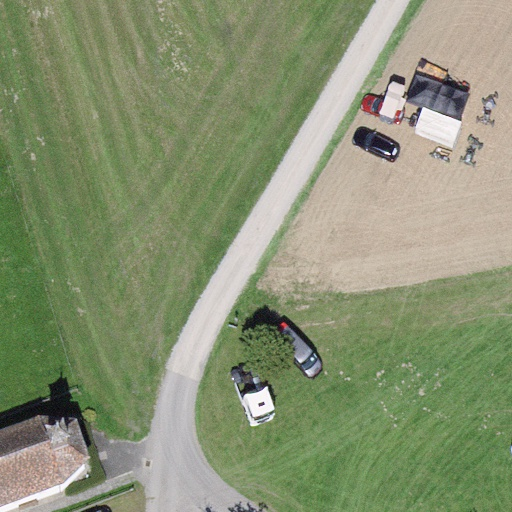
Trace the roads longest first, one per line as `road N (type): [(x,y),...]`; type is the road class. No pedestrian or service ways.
road 1 (track): [(178,446),(177,413),(409,0)]
road 2 (track): [(283,511),(178,446)]
